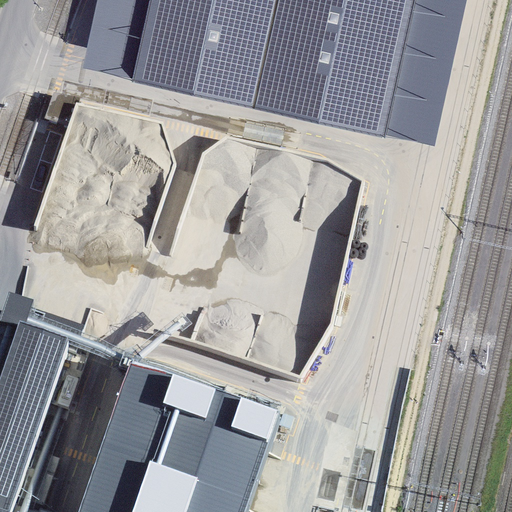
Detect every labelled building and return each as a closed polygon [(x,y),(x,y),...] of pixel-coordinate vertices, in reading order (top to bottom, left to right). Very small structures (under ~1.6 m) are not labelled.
[(133,81),(150,0),(97,0),(84,66),(133,81)] [(150,0),(133,81),(383,136),(412,0),(150,0)] [(466,0),(412,0),(383,136),(435,146),(466,0)] [(76,114),(75,132),(95,133),(94,138),(139,141),(140,118),(76,114)] [(166,195),(151,248),(173,254),(188,201),(166,195)] [(14,511),(73,341),(14,321),(0,360),(0,511),(14,511)] [(241,511),(275,414),(129,365),(78,511),(241,511)]
